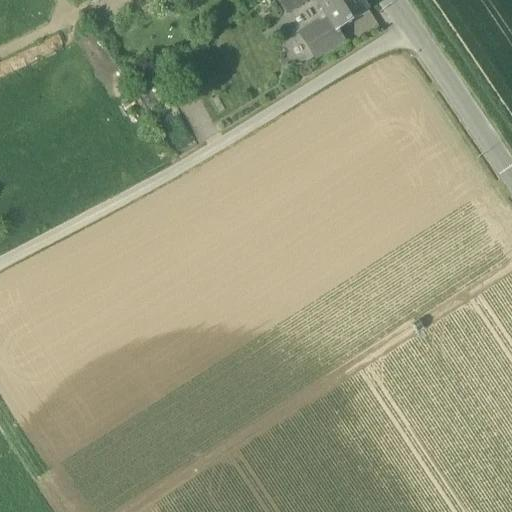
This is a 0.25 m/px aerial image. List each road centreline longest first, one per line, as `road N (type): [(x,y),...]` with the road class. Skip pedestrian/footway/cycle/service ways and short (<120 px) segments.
road 1 (track): [(410,33),(0,264)]
road 2 (residential): [(388,0),(511,177)]
